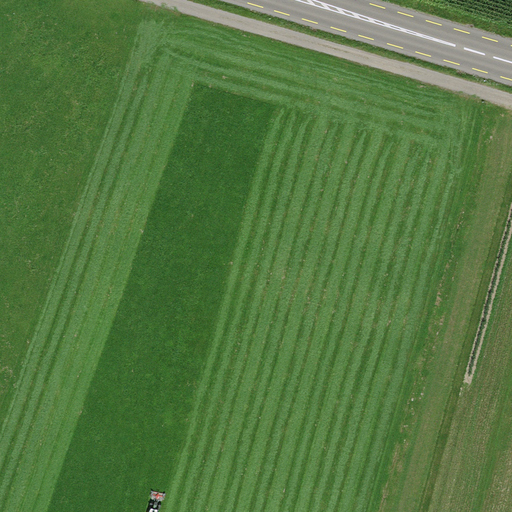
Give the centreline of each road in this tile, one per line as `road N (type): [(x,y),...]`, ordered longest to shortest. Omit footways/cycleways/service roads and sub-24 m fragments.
road 1 (track): [(511,102),(161,0)]
road 2 (secondary): [(302,0),(511,61)]
